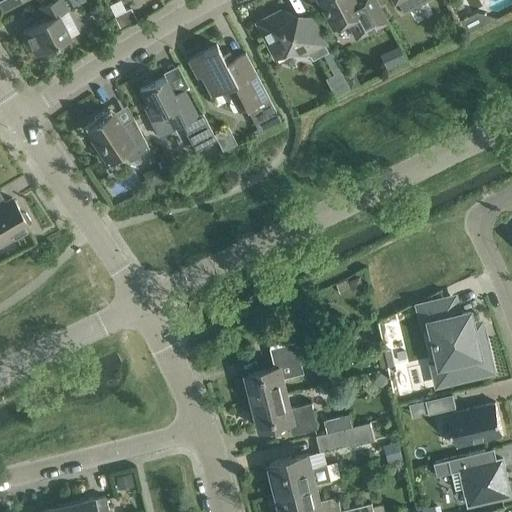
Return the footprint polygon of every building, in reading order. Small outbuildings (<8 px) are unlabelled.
[(63,0),(50,0),(38,6),(45,19),(23,30),(26,36),(23,37),(28,46),(30,45),(35,54),(71,35),(59,13),(68,8),(63,0)] [(384,18),(378,7),(374,0),(319,0),(333,27),(347,19),(355,33),(384,18)] [(423,0),(396,0),(402,11),(423,0)] [(120,27),(137,19),(131,7),(114,15),(120,27)] [(328,50),(319,33),(310,15),(308,16),(308,17),(296,23),(290,12),(285,11),(285,14),(282,13),(277,16),(275,12),(257,21),(275,57),(290,49),(310,55),(312,59),(328,50)] [(281,120),(274,107),(245,51),(233,57),(229,50),(222,54),(217,43),(189,58),(198,76),(202,74),(212,94),(225,87),(238,111),(247,107),(259,131),(281,120)] [(354,71),(344,75),(350,87),(360,82),(354,71)] [(159,135),(183,123),(196,148),(217,138),(203,111),(197,114),(184,88),(174,93),(165,75),(139,88),(148,104),(144,106),(159,135)] [(122,123),(114,111),(106,116),(103,111),(95,117),(94,122),(95,124),(85,130),(105,160),(122,149),(129,160),(149,147),(133,116),(122,123)] [(156,165),(142,172),(149,186),(163,179),(156,165)] [(0,243),(29,227),(12,197),(0,204),(0,243)] [(360,275),(350,279),(355,291),(365,286),(360,275)] [(457,359),(462,377),(492,370),(482,339),(477,340),(470,311),(458,313),(450,297),(422,311),(429,326),(433,324),(442,363),(457,359)] [(247,373),(254,400),(287,392),(283,377),(304,372),(296,340),(270,347),(275,366),(247,373)] [(394,365),(391,350),(385,351),(389,366),(394,365)] [(374,370),(371,376),(372,381),(380,387),(385,386),(388,381),(388,377),(378,370),(374,370)] [(290,405),(287,392),(254,400),(261,428),(289,421),(292,433),(319,427),(312,400),(290,405)] [(446,394),(427,399),(430,412),(449,407),(446,394)] [(503,434),(495,401),(449,412),(457,445),(503,434)] [(423,402),(411,405),(413,414),(425,411),(423,402)] [(327,432),(354,425),(351,413),(324,419),(327,432)] [(327,432),(317,435),(321,451),(324,450),(349,443),(350,446),(358,444),(375,440),(370,421),(354,425),(327,432)] [(398,441),(384,444),(389,463),(403,460),(398,441)] [(270,462),(277,493),(331,480),(327,462),(313,466),(310,452),(270,462)] [(471,453),(445,459),(452,489),(465,486),(469,504),(511,494),(502,458),(474,464),(471,453)] [(134,485),(131,472),(116,475),(119,488),(134,485)] [(336,511),(376,511),(373,500),(341,508),(337,494),(321,498),(317,484),(331,480),(277,493),(282,511),(333,511),(337,511),(336,511)] [(93,496),(69,502),(70,511),(109,511),(105,495),(94,498),(93,496)] [(70,511),(69,502),(44,509),(44,510),(36,511),(70,511)]
